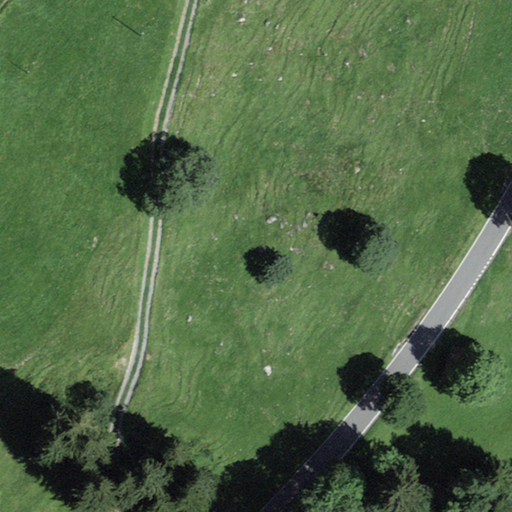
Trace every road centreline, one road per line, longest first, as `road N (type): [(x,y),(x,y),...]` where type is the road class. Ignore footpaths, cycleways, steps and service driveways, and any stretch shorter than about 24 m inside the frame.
road 1 (track): [(191,0),(158,129),(140,342),(110,449),(115,511)]
road 2 (secondary): [(511,205),(413,355),(278,511)]
